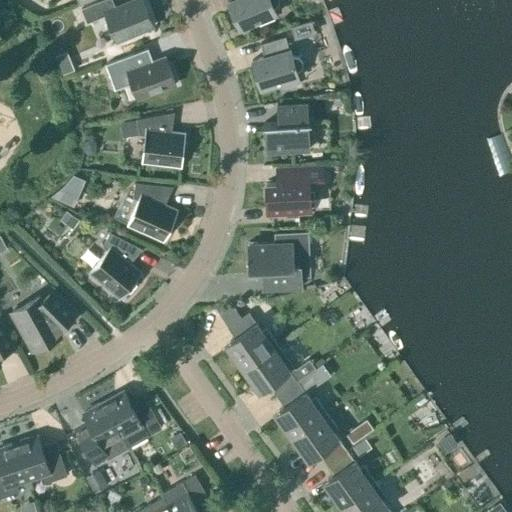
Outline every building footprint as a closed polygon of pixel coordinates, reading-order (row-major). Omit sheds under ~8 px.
[(133,0),(115,8),(111,0),(99,0),(80,8),(86,22),(105,14),(116,40),(152,25),(141,0),(133,0)] [(229,0),(227,1),(239,31),(241,30),(240,28),(276,13),(273,6),(277,2),(276,0),(229,0)] [(288,49),(284,36),(259,43),(263,56),(251,60),(260,91),(261,90),(261,88),(278,83),(280,90),(296,86),(294,79),(298,77),(296,70),(300,67),(301,61),(297,57),(292,56),(289,49),(288,49)] [(152,61),(147,48),(105,64),(114,89),(131,83),(137,98),(175,84),(164,56),(152,61)] [(307,121),(306,102),(276,104),(277,122),(262,123),(263,124),(264,124),(266,151),(309,149),(307,122),(310,122),(310,120),(307,121)] [(183,133),(167,131),(163,113),(135,118),(138,134),(144,134),(141,162),(180,167),(185,131),(183,131),(183,133)] [(341,161),(333,161),(333,170),(341,169),(341,161)] [(266,213),(309,211),(308,188),(322,187),(321,166),(276,168),(277,182),(265,183),(266,213)] [(175,209),(160,203),(162,185),(134,182),(132,197),(137,199),(126,225),(163,241),(177,208),(176,207),(175,209)] [(308,274),(306,232),(308,232),(308,230),(273,232),(273,233),(275,233),(275,242),(248,244),(249,268),(261,267),(262,288),(300,286),(299,274),(308,274)] [(139,271),(126,260),(134,244),(109,231),(102,245),(107,249),(87,272),(118,298),(141,270),(140,269),(139,271)] [(60,330),(79,312),(53,287),(41,298),(39,295),(38,295),(8,312),(30,350),(28,351),(29,354),(63,335),(60,330)] [(233,307),(216,312),(226,325),(239,315),(233,307)] [(241,367),(276,343),(265,327),(261,330),(247,310),(239,315),(226,325),(234,337),(229,340),(235,348),(230,352),(241,367)] [(0,352),(18,346),(3,316),(0,317),(0,364),(2,364),(0,358),(0,352)] [(276,395),(297,380),(283,361),(287,358),(276,343),(241,367),(252,383),(257,379),(263,388),(268,384),(276,395)] [(290,436),(325,412),(314,396),(310,399),(297,380),(276,395),(283,405),(278,409),(284,417),(279,421),(290,436)] [(113,394),(102,400),(127,446),(160,428),(158,423),(141,392),(128,399),(123,391),(116,394),(113,394)] [(89,424),(76,431),(78,434),(92,460),(94,464),(127,446),(102,400),(90,406),(90,409),(83,413),(89,424)] [(325,464),(346,449),(332,430),(336,427),(325,412),(290,436),(307,460),(317,453),(325,464)] [(14,441),(27,478),(39,474),(42,482),(66,474),(56,446),(42,451),(37,436),(29,438),(27,437),(14,441)] [(15,482),(27,478),(14,441),(2,446),(1,448),(0,448),(0,496),(17,491),(15,482)] [(339,505),(374,480),(363,465),(359,467),(346,449),(325,464),(332,474),(322,481),(339,505)] [(171,511),(198,511),(197,510),(210,503),(194,474),(161,493),(163,496),(167,504),(171,511)] [(390,511),(381,499),(385,496),(374,480),(339,505),(344,511),(390,511)] [(171,511),(167,504),(163,496),(134,511),(171,511)]
